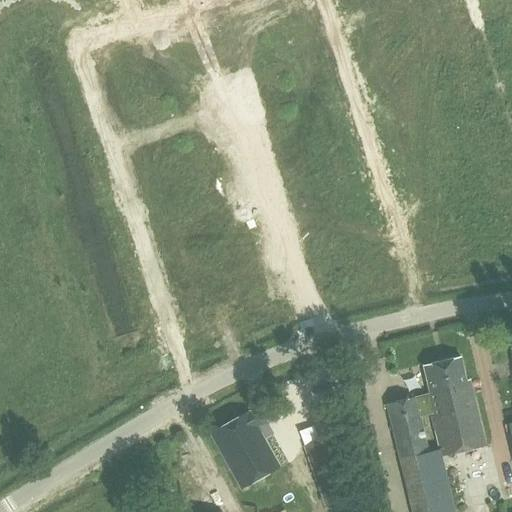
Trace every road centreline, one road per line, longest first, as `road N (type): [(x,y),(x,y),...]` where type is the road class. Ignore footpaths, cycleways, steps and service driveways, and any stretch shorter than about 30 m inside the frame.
road 1 (residential): [(316,340),(217,377),(0,511)]
road 2 (unclassified): [(225,76),(316,340)]
road 3 (residential): [(511,301),(316,340)]
